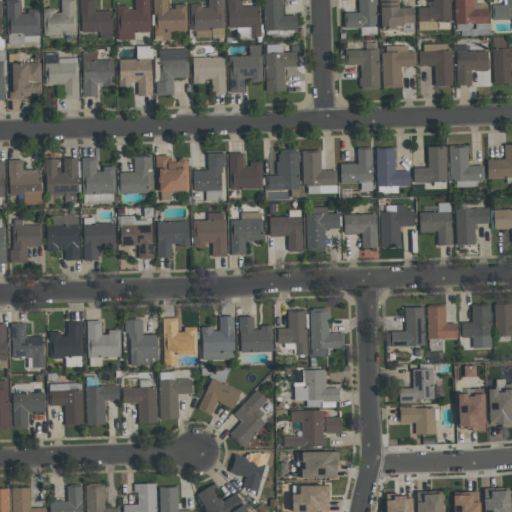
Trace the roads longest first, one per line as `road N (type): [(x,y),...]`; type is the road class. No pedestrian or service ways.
road 1 (residential): [(511,115),(0,130)]
road 2 (residential): [(511,276),(0,287)]
road 3 (residential): [(195,455),(0,460)]
road 4 (residential): [(366,281),(371,443)]
road 5 (residential): [(369,462),(511,454)]
road 6 (residential): [(320,0),(325,121)]
